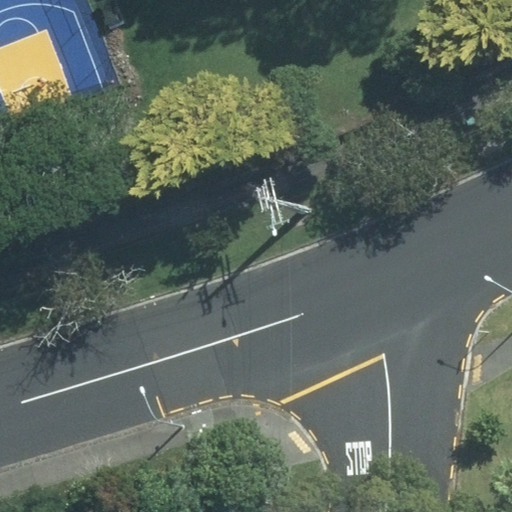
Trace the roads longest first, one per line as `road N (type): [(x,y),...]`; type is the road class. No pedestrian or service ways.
road 1 (secondary): [(0,409),(382,290)]
road 2 (residential): [(382,290),(395,426),(388,511)]
road 3 (secondary): [(382,290),(511,229)]
